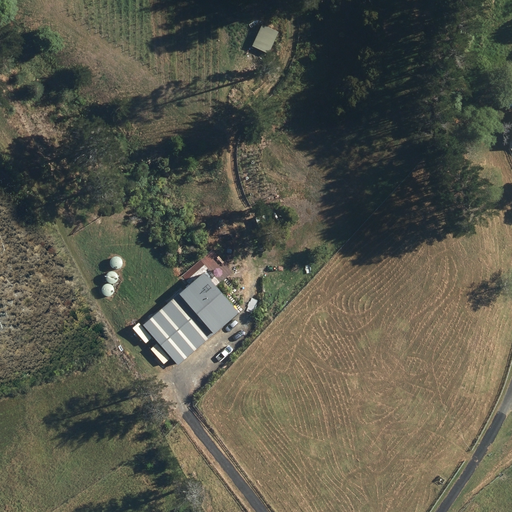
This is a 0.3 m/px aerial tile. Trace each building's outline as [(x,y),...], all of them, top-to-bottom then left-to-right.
[(277,35),(260,28),(251,49),(269,56),(277,35)] [(275,214),(259,219),(261,226),(277,221),(275,214)] [(118,273),(107,270),(100,296),(111,299),(118,273)] [(143,326),(176,364),(235,312),(202,275),(143,326)] [(144,356),(134,363),(144,376),(153,369),(144,356)]
